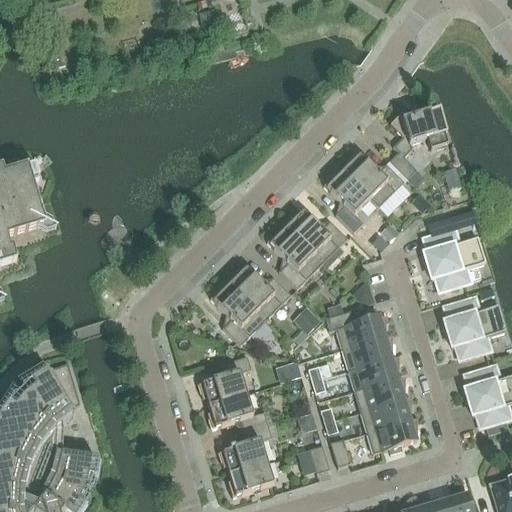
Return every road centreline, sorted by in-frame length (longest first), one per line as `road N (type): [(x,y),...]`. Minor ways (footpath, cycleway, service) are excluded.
road 1 (residential): [(376,73),(139,318),(192,511)]
road 2 (residential): [(282,511),(451,457),(394,260)]
